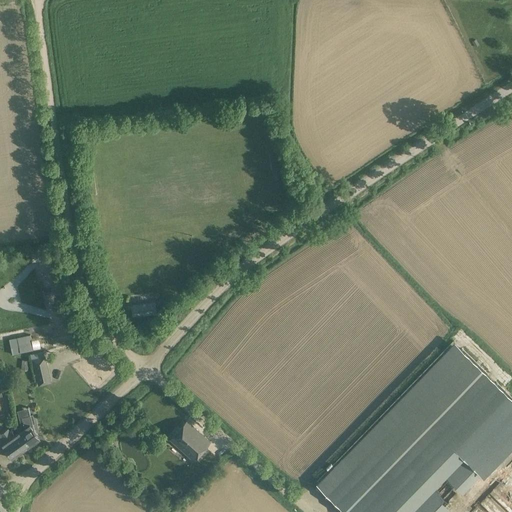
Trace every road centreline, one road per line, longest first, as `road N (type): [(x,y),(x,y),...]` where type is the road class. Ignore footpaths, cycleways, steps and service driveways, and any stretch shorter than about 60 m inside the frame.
road 1 (unclassified): [(144,369),(250,261),(511,87)]
road 2 (unclassified): [(144,369),(99,323),(71,272),(35,0)]
road 3 (unclassified): [(312,511),(144,369)]
road 4 (unclassified): [(30,477),(144,369)]
